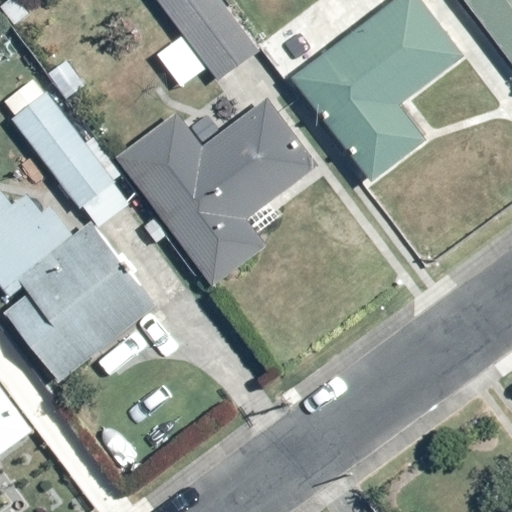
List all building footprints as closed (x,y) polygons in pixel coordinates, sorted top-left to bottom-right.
[(260,51),(223,0),(162,0),(220,80),(260,51)] [(466,55),(424,0),(398,0),(297,77),(375,180),(430,138),(403,103),(466,55)] [(511,0),(470,0),(511,52),(511,0)] [(3,99),(97,227),(138,198),(96,140),(89,145),(38,74),(3,99)] [(313,172),(263,103),(217,136),(194,104),(122,156),(215,286),(271,246),(263,235),(286,218),(274,200),(313,172)] [(97,227),(95,225),(86,232),(33,165),(0,190),(0,274),(19,299),(7,308),(64,380),(159,306),(97,227)] [(0,454),(33,431),(0,385),(0,353),(12,345),(0,328),(0,454)]
